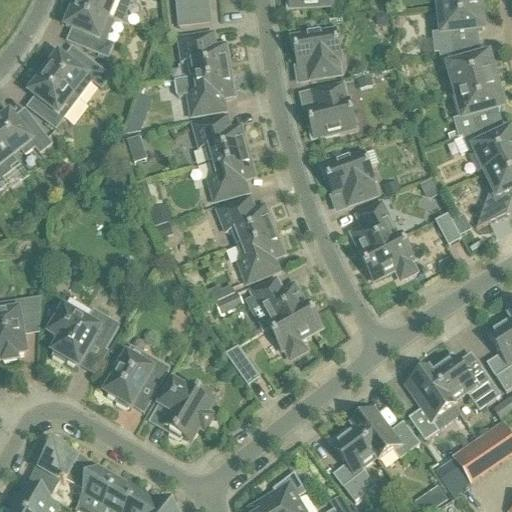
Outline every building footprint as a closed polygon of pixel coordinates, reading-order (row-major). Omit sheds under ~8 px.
[(77,0),(78,0),(75,8),(108,21),(112,12),(126,17),(132,0),(77,0)] [(175,0),(179,31),(211,27),(208,0),(175,0)] [(286,0),(287,12),(333,9),(332,0),(286,0)] [(438,0),(439,11),(479,6),(479,3),(482,2),(481,0),(438,0)] [(435,56),(439,55),(479,48),(477,33),(482,33),(481,24),(485,23),(483,9),(480,10),(479,6),(439,11),(442,36),(433,37),(435,56)] [(108,21),(75,8),(72,15),(69,14),(64,26),(67,27),(66,30),(90,40),(85,52),(108,61),(113,48),(106,45),(110,33),(104,31),(108,21)] [(381,29),(389,28),(387,17),(375,18),(376,25),(381,29)] [(233,27),(233,37),(251,36),(250,26),(233,27)] [(315,83),(341,79),(338,64),(341,64),(336,34),(290,41),(292,53),(295,53),(298,70),(312,68),(315,83)] [(187,65),(190,81),(230,74),(225,49),(215,51),(213,38),(179,43),(183,66),(187,65)] [(479,48),(439,55),(444,73),(449,72),(456,96),(495,85),(494,82),(497,81),(493,68),(490,69),(488,60),(483,61),(479,48)] [(49,71),(44,77),(73,99),(79,91),(84,95),(92,85),(101,92),(110,80),(90,65),(82,76),(59,58),(57,60),(54,58),(46,69),(49,71)] [(230,74),(190,81),(193,97),(188,97),(192,120),(225,115),(223,102),(234,100),(230,74)] [(73,99),(44,77),(39,84),(36,82),(29,92),(32,94),(30,96),(54,114),(46,125),(56,133),(72,111),(67,107),(73,99)] [(370,80),(357,83),(359,92),(372,89),(370,80)] [(495,85),(456,96),(463,121),(454,123),(459,141),(463,139),(501,125),(497,113),(502,111),(500,102),(503,101),(499,88),(496,89),(495,85)] [(307,114),(311,131),(308,132),(311,144),(356,132),(349,103),(347,104),(343,89),(317,95),(321,110),(307,114)] [(79,128),(94,109),(84,102),(70,121),(79,128)] [(0,143),(13,160),(21,153),(25,159),(35,151),(40,157),(52,148),(36,129),(26,137),(10,117),(7,119),(5,116),(0,119),(0,143)] [(145,124),(133,120),(126,138),(141,135),(145,124)] [(205,151),(209,166),(247,156),(240,131),(230,134),(226,121),(194,130),(200,152),(205,151)] [(501,125),(463,139),(470,155),(475,153),(486,176),(511,163),(511,136),(511,135),(506,137),(501,125)] [(140,140),(128,144),(131,153),(143,149),(140,140)] [(13,160),(0,143),(0,193),(7,188),(2,182),(12,175),(5,166),(13,160)] [(103,146),(85,168),(97,178),(115,156),(103,146)] [(247,156),(209,166),(213,182),(209,183),(215,206),(248,196),(244,184),(254,181),(247,156)] [(353,209),(377,200),(372,185),(374,185),(364,156),(320,172),(325,184),(328,183),(334,200),(347,194),(353,209)] [(492,188),(477,232),(507,218),(504,210),(509,195),(511,193),(511,163),(486,176),(492,188)] [(84,186),(91,179),(83,171),(76,179),(84,186)] [(108,176),(104,190),(125,194),(128,181),(108,176)] [(400,193),(396,183),(383,188),(387,198),(400,193)] [(420,189),(423,195),(434,189),(430,183),(420,189)] [(231,235),(237,249),(274,235),(265,210),(254,214),(250,202),(218,215),(227,237),(231,235)] [(352,238),(364,261),(400,243),(399,242),(388,221),(389,221),(382,207),(357,220),(364,232),(352,238)] [(156,229),(172,225),(168,212),(152,216),(156,229)] [(448,249),(461,242),(448,218),(435,224),(448,249)] [(17,235),(16,228),(8,229),(9,236),(17,235)] [(162,242),(171,238),(168,229),(159,232),(162,242)] [(274,235),(237,249),(243,264),(238,266),(247,288),(279,275),(274,263),(284,259),(274,235)] [(364,261),(361,262),(374,285),(396,274),(399,280),(415,272),(411,266),(414,264),(402,241),(399,242),(400,243),(364,261)] [(258,327),(259,327),(252,331),(256,338),(263,335),(263,336),(270,332),(269,332),(307,312),(307,311),(294,288),(283,295),(276,283),(252,297),(260,310),(267,322),(258,327)] [(232,288),(221,293),(225,301),(235,296),(232,288)] [(216,307),(221,319),(244,308),(239,297),(216,307)] [(39,331),(41,302),(3,308),(4,317),(0,317),(0,362),(2,362),(3,367),(18,364),(17,360),(27,358),(22,334),(39,331)] [(269,332),(270,332),(282,355),(285,353),(289,360),(304,351),(301,345),(322,333),(309,310),(307,311),(307,312),(269,332)] [(105,353),(119,329),(94,314),(88,325),(64,312),(49,337),(60,344),(53,356),(55,357),(53,360),(64,366),(66,363),(79,371),(93,346),(105,353)] [(511,323),(510,320),(509,320),(511,324),(489,340),(501,358),(487,367),(506,397),(511,392),(511,323)] [(248,390),(260,381),(239,351),(226,358),(248,390)] [(155,397),(169,373),(144,358),(140,366),(127,358),(105,396),(118,404),(116,407),(128,413),(129,410),(131,411),(143,390),(155,397)] [(429,374),(428,374),(454,411),(455,410),(451,406),(466,396),(479,415),(501,400),(481,371),(468,380),(455,362),(432,378),(429,374)] [(454,411),(428,374),(406,389),(422,412),(409,421),(425,444),(438,434),(433,426),(454,411)] [(208,415),(214,404),(192,391),(190,395),(173,385),(159,409),(176,419),(168,432),(171,434),(169,437),(180,444),(182,441),(190,445),(199,431),(205,434),(214,419),(208,415)] [(266,411),(281,407),(275,386),(261,390),(266,411)] [(511,418),(511,411),(507,403),(493,412),(502,425),(511,418)] [(374,413),(352,429),(379,465),(394,454),(400,463),(420,448),(403,426),(390,435),(374,413)] [(306,422),(285,435),(299,457),(320,444),(306,422)] [(470,486),(471,488),(511,459),(511,438),(503,425),(452,460),(453,462),(470,486)] [(347,434),(329,447),(346,469),(333,478),(355,506),(376,491),(362,472),(376,461),(379,466),(379,465),(352,429),(352,430),(355,434),(350,438),(347,434)] [(31,482),(24,494),(55,511),(57,511),(48,507),(60,486),(64,488),(66,484),(87,496),(100,473),(89,466),(74,456),(71,460),(54,451),(44,468),(39,465),(31,482)] [(453,462),(434,475),(454,504),(459,500),(456,495),(470,486),(453,462)] [(87,496),(77,511),(103,511),(120,484),(119,484),(117,487),(110,483),(112,480),(100,473),(87,496)] [(300,511),(295,503),(305,497),(294,479),(295,478),(295,477),(273,493),(275,496),(250,511),(251,511),(300,511)] [(120,484),(103,511),(128,511),(136,498),(129,494),(131,490),(120,484)] [(22,507),(18,511),(55,511),(24,494),(18,505),(22,507)] [(136,498),(128,511),(153,511),(157,505),(146,499),(144,503),(136,498)] [(434,511),(435,511),(427,500),(416,507),(419,511),(434,511)]
